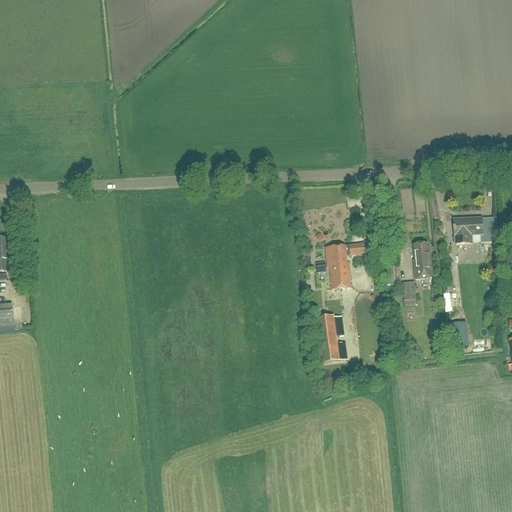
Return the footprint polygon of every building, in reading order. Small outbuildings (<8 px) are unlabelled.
[(471,245),(470,237),(481,237),(481,245),(489,244),(489,230),(482,230),(481,221),(453,221),(454,238),(454,246),(471,245)] [(5,261),(10,261),(9,247),(7,248),(6,240),(0,240),(0,272),(5,273),(5,261)] [(344,247),(325,249),(326,268),(329,268),(331,291),(351,289),(348,264),(347,264),(346,258),(364,256),(363,246),(344,248),(344,247)] [(427,250),(426,246),(413,247),(415,266),(413,266),(415,282),(432,280),(428,250),(427,250)] [(395,266),(385,267),(386,283),(396,283),(395,266)] [(306,293),(313,290),(310,280),(302,282),(306,293)] [(415,302),(414,284),(402,285),(402,286),(404,303),(415,302)] [(446,317),(453,316),(452,294),(444,294),(446,317)] [(0,321),(13,321),(12,306),(0,306),(0,321)] [(334,318),(316,320),(322,365),(347,362),(345,345),(337,346),(336,339),(344,338),(342,319),(334,320),(334,318)] [(466,325),(449,326),(451,350),(468,348),(466,325)]
